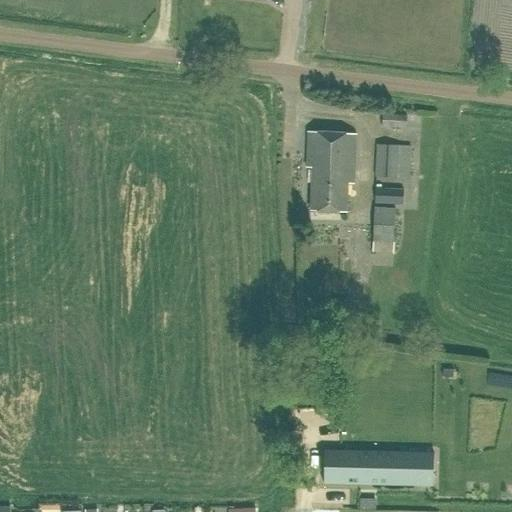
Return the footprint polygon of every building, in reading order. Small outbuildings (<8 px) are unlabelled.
[(381,128),(406,129),(406,116),(382,114),(381,128)] [(354,184),(356,135),(308,132),(306,168),(312,168),(311,211),(347,212),(348,184),(354,184)] [(409,179),(411,147),(376,146),(374,178),(409,179)] [(403,205),(403,190),(375,189),(375,205),(403,205)] [(393,254),(395,209),(374,208),(372,253),(393,254)] [(372,346),(375,330),(361,329),(361,327),(343,325),(340,341),(372,346)] [(325,451),(324,484),(434,486),(418,485),(418,453),(434,454),(435,453),(325,451)]
